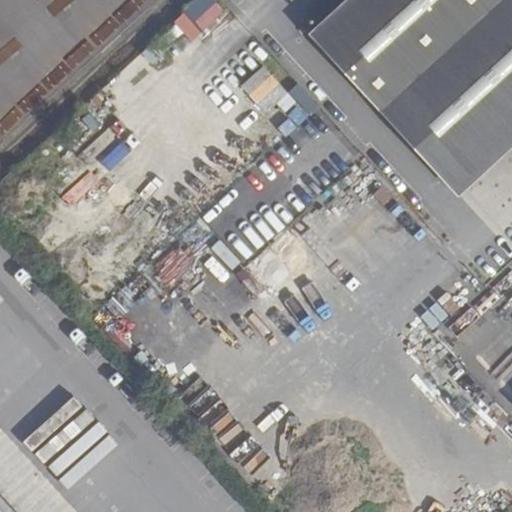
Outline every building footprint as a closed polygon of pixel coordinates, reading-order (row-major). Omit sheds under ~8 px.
[(195,0),(184,15),(206,32),(223,10),(210,0),(195,0)] [(511,133),(511,0),(348,0),(311,35),(452,189),(511,133)] [(183,13),(173,22),(190,42),(200,33),(183,13)] [(240,85),(261,112),(285,93),(263,66),(240,85)] [(295,86),(287,94),(308,114),(316,105),(295,86)] [(460,198),(511,150),(511,133),(452,189),(460,198)]
